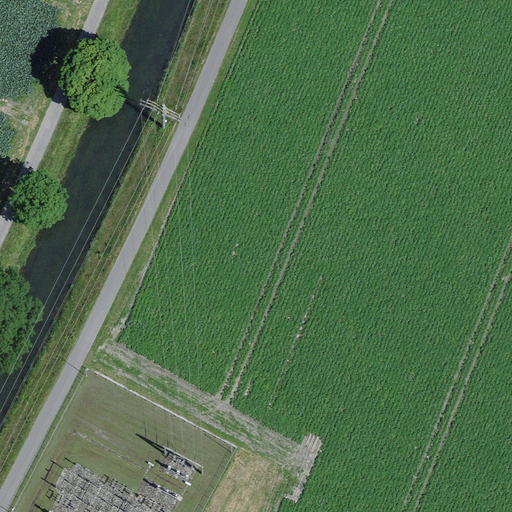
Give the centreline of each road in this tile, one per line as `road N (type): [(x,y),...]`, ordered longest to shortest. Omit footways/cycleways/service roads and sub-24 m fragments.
road 1 (unclassified): [(246,0),(182,156),(3,511)]
road 2 (track): [(105,0),(0,252)]
